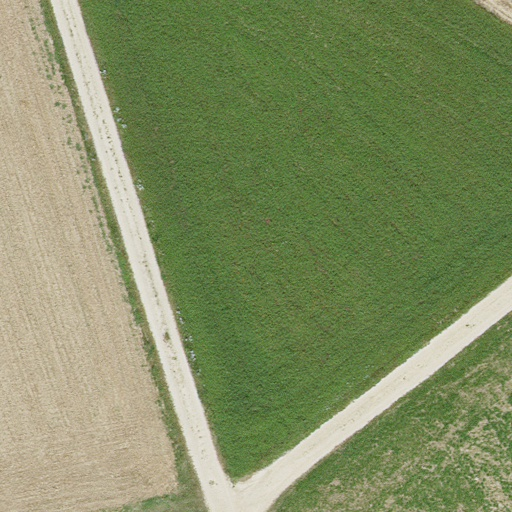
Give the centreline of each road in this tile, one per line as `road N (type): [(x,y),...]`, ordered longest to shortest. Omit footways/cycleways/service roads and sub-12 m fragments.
road 1 (track): [(62,0),(228,511)]
road 2 (track): [(511,298),(253,511)]
